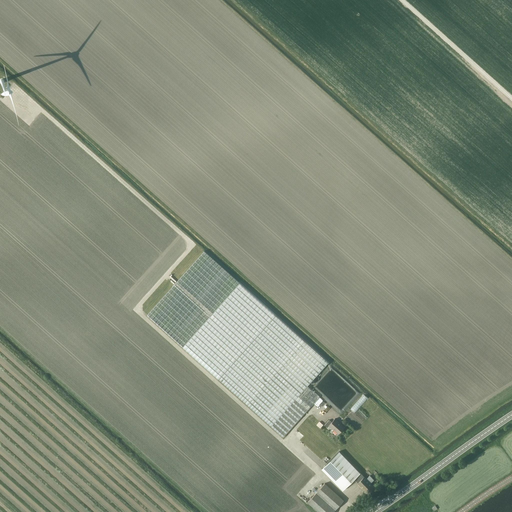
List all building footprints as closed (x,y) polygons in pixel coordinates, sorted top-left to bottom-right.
[(182,347),(218,379),(276,316),(240,283),(182,347)] [(276,316),(218,379),(271,427),(301,393),(306,397),(312,391),(307,386),(328,363),(276,316)] [(301,393),(271,427),(283,437),(313,403),(306,397),(301,393)] [(351,408),(355,412),(368,398),(364,394),(351,408)] [(335,418),(332,422),(329,426),(338,434),(345,427),(335,418)] [(342,490),(354,479),(368,493),(374,487),(370,483),(374,480),(370,476),(366,479),(360,473),(339,451),(321,468),(342,490)] [(325,484),(308,502),(318,511),(332,511),(344,500),(325,484)]
